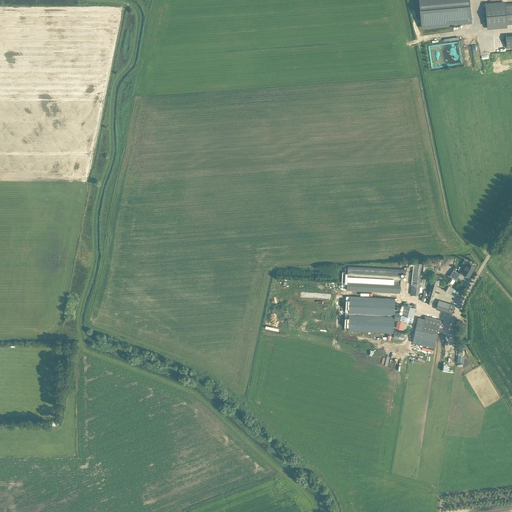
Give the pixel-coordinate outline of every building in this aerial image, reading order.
[(474,23),(471,0),(420,0),(423,28),(474,23)] [(466,265),(462,273),(469,277),(476,266),(465,259),(463,263),(466,265)] [(419,295),(422,264),(414,263),(410,294),(419,295)] [(401,269),(349,267),(348,291),(400,293),(401,269)] [(454,269),(450,276),(457,280),(460,274),(454,269)] [(425,302),(426,302),(431,304),(438,280),(432,278),(427,296),(422,295),(421,301),(425,302)] [(454,289),(453,288),(446,284),(444,289),(451,294),(454,289)] [(348,296),(346,329),(396,331),(397,298),(348,296)] [(449,303),(446,311),(452,313),(455,305),(449,303)] [(416,305),(412,304),(412,307),(403,305),(400,320),(412,323),(416,308),(415,308),(416,305)] [(440,321),(425,317),(424,321),(417,319),(415,328),(437,333),(440,321)] [(398,321),(396,329),(405,331),(407,323),(398,321)]
